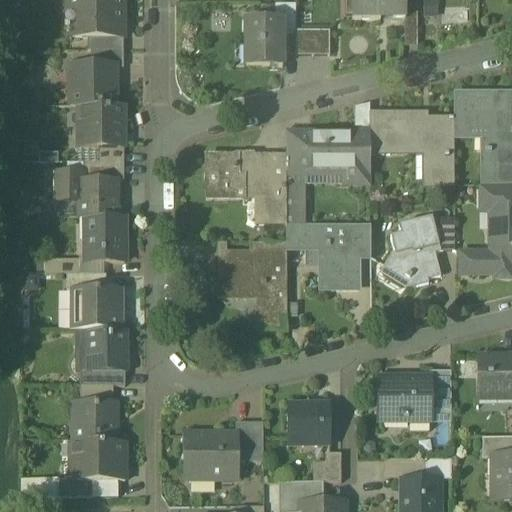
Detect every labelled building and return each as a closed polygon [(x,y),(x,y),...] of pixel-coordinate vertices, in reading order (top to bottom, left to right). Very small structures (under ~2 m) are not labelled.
[(67,0),(68,40),(87,40),(87,54),(91,54),(124,54),(122,0),(67,0)] [(406,23),(405,0),(351,0),(352,23),(406,23)] [(295,7),(276,7),(276,25),(282,25),(282,36),(295,36),(295,35),(295,34),(295,33),(295,7)] [(276,25),(246,25),(246,71),(282,71),(282,36),(282,25),(276,25)] [(330,33),(295,33),(295,34),(295,35),(295,36),(295,59),(329,59),(330,33)] [(124,54),(91,54),(91,70),(69,70),(69,110),(78,110),(116,110),(116,72),(124,72),(124,54)] [(511,98),(457,99),(457,137),(492,136),(492,152),(483,152),(483,157),(485,157),(485,188),(511,188),(511,98)] [(116,110),(78,110),(78,151),(98,151),(124,151),(124,110),(116,110)] [(424,118),(382,119),(382,123),(371,123),(371,119),(370,119),(370,139),(370,159),(384,159),(384,156),(418,156),(418,151),(432,151),(432,167),(428,167),(428,187),(454,187),(454,121),(442,121),(442,126),(424,127),(424,118)] [(370,139),(302,140),(302,143),(288,143),(288,139),(286,139),(286,162),(286,180),(305,180),(305,175),(336,175),(336,171),(348,171),(348,188),(370,188),(370,159),(370,139)] [(124,151),(98,151),(98,166),(124,166),(124,151)] [(286,162),(206,162),(206,202),(240,201),(240,199),(255,199),(255,206),(261,206),(261,229),(286,228),(286,180),(286,162)] [(98,166),(82,166),(82,178),(82,184),(116,184),(124,184),(124,166),(98,166)] [(116,184),(82,184),(82,178),(57,178),(57,180),(53,180),(53,185),(57,185),(57,196),(58,196),(58,203),(80,203),(80,222),(85,222),(116,222),(116,184)] [(511,215),(510,215),(510,192),(482,193),(482,215),(494,215),(494,251),(493,251),(489,255),(489,258),(461,258),(462,277),(495,277),(495,267),(511,266),(511,215)] [(60,217),(79,217),(79,207),(60,207),(60,217)] [(430,220),(399,228),(401,237),(390,240),(394,257),(390,258),(381,273),(407,289),(409,286),(417,291),(428,288),(426,283),(440,279),(435,263),(433,264),(432,258),(443,256),(454,256),(454,227),(439,227),(439,231),(433,233),(430,220)] [(116,222),(85,222),(85,266),(124,266),(124,222),(116,222)] [(370,228),(286,228),(286,246),(286,251),(324,250),(324,290),(358,290),(358,253),(370,253),(370,228)] [(286,246),(251,247),(252,260),(222,260),(222,297),(260,297),(260,333),(287,333),(286,251),(286,246)] [(79,264),(46,264),(46,278),(67,278),(79,278),(79,264)] [(79,278),(67,278),(67,294),(69,294),(81,294),(81,292),(104,292),(104,278),(79,278)] [(104,292),(81,292),(81,294),(69,294),(69,334),(89,334),(116,334),(116,292),(104,292)] [(116,334),(89,334),(89,361),(95,361),(95,372),(95,374),(123,374),(123,334),(116,334)] [(511,361),(478,361),(478,404),(511,404),(511,361)] [(123,374),(95,374),(95,372),(82,373),(82,390),(113,390),(123,390),(123,374)] [(429,382),(380,383),(381,424),(411,423),(411,419),(429,419),(429,426),(432,426),(432,413),(451,413),(451,375),(429,375),(429,382)] [(113,390),(82,390),(82,407),(79,407),(79,420),(77,420),(77,446),(80,446),(114,446),(114,423),(117,423),(117,407),(113,407),(113,390)] [(329,408),(289,408),(289,448),(329,448),(329,408)] [(263,426),(236,426),(236,438),(239,438),(239,465),(263,465),(263,426)] [(236,438),(185,438),(185,460),(189,460),(189,482),(238,482),(239,465),(239,438),(236,438)] [(511,441),(483,442),(483,462),(493,462),(493,461),(511,460),(511,441)] [(114,446),(80,446),(80,461),(74,461),(73,483),(74,485),(93,485),(125,485),(125,483),(124,483),(124,465),(125,465),(125,446),(114,446)] [(341,457),(326,457),(326,486),(341,486),(341,457)] [(511,460),(493,461),(493,462),(493,481),(498,480),(498,504),(511,503),(511,460)] [(424,464),(385,464),(385,479),(405,479),(424,479),(424,464)] [(424,479),(405,479),(405,485),(404,485),(404,507),(401,507),(401,511),(439,511),(439,484),(424,484),(424,479)] [(93,485),(74,485),(73,483),(59,483),(59,502),(93,502),(93,485)] [(323,486),(278,487),(279,509),(304,509),(304,507),(323,507),(323,486)]
